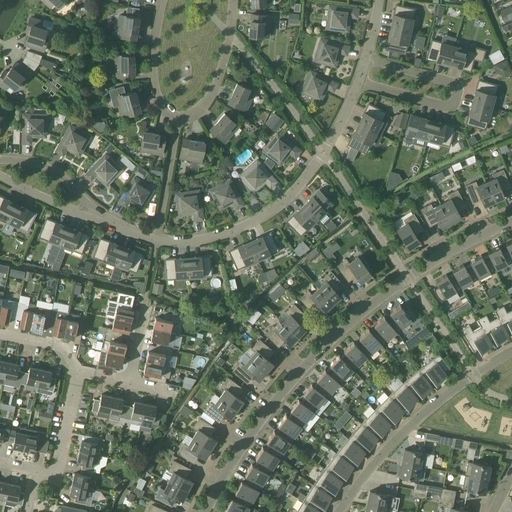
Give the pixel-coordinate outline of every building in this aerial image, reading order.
[(391,27),(410,31),(415,9),(396,5),(391,27)] [(329,29),(348,31),(349,17),(356,18),(357,9),(329,6),(327,18),(331,19),(329,29)] [(288,22),(298,22),(298,13),(288,13),(288,22)] [(249,35),(268,37),(270,15),(251,14),(249,35)] [(116,37),(135,39),(138,18),(119,15),(116,37)] [(24,45),(43,51),(47,37),(44,36),(46,29),(51,30),(54,23),(42,19),(41,21),(30,17),(25,31),(29,32),(24,45)] [(386,49),(405,54),(410,31),(391,27),(386,49)] [(418,35),(415,48),(423,49),(425,37),(418,35)] [(318,62),(335,67),(339,53),(346,55),(348,47),(321,39),(317,51),(320,52),(318,62)] [(426,59),(448,65),(453,46),(432,40),(426,59)] [(448,65),(470,71),(473,59),(482,61),(485,50),(476,48),(475,52),(453,46),(448,65)] [(500,49),(489,55),(493,64),(504,58),(500,49)] [(39,64),(51,71),(53,63),(40,59),(41,56),(28,51),(26,57),(39,64)] [(114,55),(114,77),(134,77),(133,55),(114,55)] [(34,71),(39,64),(26,57),(22,61),(34,71)] [(415,58),(412,66),(419,68),(421,60),(415,58)] [(0,75),(0,85),(5,89),(9,84),(14,88),(18,83),(22,86),(30,74),(15,62),(7,73),(4,71),(0,75)] [(304,93),(320,101),(327,88),(333,91),(337,84),(311,71),(305,82),(308,84),(304,93)] [(472,102),(491,107),(497,86),(478,80),(472,102)] [(228,103),(246,111),(254,91),(237,83),(228,103)] [(115,96),(121,117),(140,112),(134,91),(115,96)] [(466,124),(485,129),(491,107),(472,102),(466,124)] [(358,124),(375,133),(386,112),(368,104),(358,124)] [(210,130),(224,142),(239,126),(224,113),(210,130)] [(283,121),(273,113),(266,123),(275,131),(283,121)] [(22,143),(30,144),(31,136),(45,137),(46,119),(36,118),(36,115),(23,114),(22,143)] [(427,140),(432,121),(411,115),(405,133),(414,136),(412,143),(425,146),(427,140)] [(432,121),(427,140),(449,146),(454,127),(432,121)] [(345,158),(353,161),(358,150),(365,153),(375,133),(358,124),(348,144),(351,146),(345,158)] [(66,149),(79,156),(88,140),(79,135),(81,132),(70,126),(55,151),(63,155),(66,149)] [(140,151),(162,155),(165,136),(143,132),(140,151)] [(266,153),(280,165),(289,153),(295,157),(300,151),(277,133),(269,143),(272,145),(266,153)] [(180,158),(201,161),(204,142),(183,139),(180,158)] [(507,146),(499,149),(502,155),(509,153),(507,146)] [(95,176),(106,186),(119,172),(111,165),(114,163),(105,154),(85,175),(91,181),(95,176)] [(125,156),(121,160),(126,165),(130,161),(125,156)] [(267,157),(264,162),(271,169),(275,163),(267,157)] [(242,178),(254,192),(265,182),(270,187),(276,181),(257,160),(247,169),(250,171),(242,178)] [(459,161),(451,165),(454,171),(462,167),(459,161)] [(139,168),(136,173),(143,178),(147,173),(139,168)] [(486,182),(494,202),(504,197),(500,189),(503,187),(504,189),(510,187),(503,170),(492,174),(494,179),(486,182)] [(391,172),(390,181),(401,184),(403,174),(391,172)] [(129,200),(142,208),(151,193),(143,187),(145,184),(134,177),(118,202),(125,206),(129,200)] [(211,193),(220,209),(233,202),(236,209),(243,205),(229,179),(218,185),(220,188),(211,193)] [(480,197),(484,206),(494,202),(486,182),(477,186),(475,182),(465,186),(472,203),(478,201),(477,198),(480,197)] [(303,206),(316,220),(333,204),(319,190),(303,206)] [(441,204),(451,223),(460,217),(456,209),(458,208),(460,210),(465,206),(457,190),(447,195),(449,200),(441,204)] [(193,213),(194,220),(203,219),(198,191),(186,192),(186,196),(176,198),(179,216),(193,213)] [(0,230),(1,231),(7,221),(6,221),(15,204),(0,196),(0,230)] [(6,221),(7,221),(27,231),(35,214),(15,204),(6,221)] [(437,219),(441,228),(451,223),(441,204),(433,208),(430,204),(421,209),(429,226),(435,223),(434,221),(437,219)] [(287,221),(300,235),(316,220),(303,206),(287,221)] [(397,230),(408,247),(419,241),(413,233),(416,231),(417,233),(423,229),(413,214),(404,220),(406,224),(397,230)] [(39,237),(60,245),(67,227),(46,219),(39,237)] [(332,220),(325,225),(330,231),(336,227),(332,220)] [(60,245),(81,253),(88,235),(67,227),(60,245)] [(250,242),(258,260),(278,250),(270,233),(250,242)] [(93,257),(115,264),(121,246),(100,238),(93,257)] [(229,251),(237,269),(258,260),(250,242),(229,251)] [(115,264),(136,272),(143,254),(121,246),(115,264)] [(298,246),(293,250),(298,257),(303,253),(298,246)] [(487,252),(489,257),(495,270),(511,262),(511,260),(507,248),(501,251),(499,246),(487,252)] [(471,266),(478,279),(495,270),(489,257),(483,260),(481,255),(469,261),(471,266)] [(47,256),(45,262),(53,264),(53,262),(55,259),(47,256)] [(187,258),(189,277),(211,276),(210,256),(187,258)] [(354,273),(360,281),(370,273),(358,257),(349,263),(346,260),(337,266),(348,281),(353,277),(352,275),(354,273)] [(173,278),(174,288),(186,287),(185,278),(189,277),(187,258),(165,259),(166,279),(173,278)] [(452,271),(454,275),(461,288),(478,279),(471,266),(466,269),(463,264),(452,271)] [(11,268),(9,275),(31,280),(32,272),(11,268)] [(325,282),(318,289),(332,304),(340,297),(334,290),(336,288),(338,290),(343,285),(330,271),(322,279),(325,282)] [(257,279),(260,283),(267,280),(264,272),(259,274),(257,279)] [(438,299),(442,302),(442,301),(441,301),(461,288),(454,275),(449,278),(446,274),(435,281),(438,287),(434,289),(434,288),(433,288),(434,292),(436,296),(438,299)] [(136,282),(135,287),(138,288),(138,290),(143,291),(144,282),(136,282)] [(152,292),(161,293),(162,284),(153,282),(152,292)] [(280,284),(275,288),(281,294),(286,290),(280,284)] [(300,298),(312,312),(317,308),(315,306),(318,304),(324,311),(332,304),(318,289),(311,295),(308,291),(300,298)] [(20,295),(19,302),(28,303),(30,297),(20,295)] [(15,318),(19,303),(12,301),(2,299),(1,305),(0,307),(0,322),(8,324),(9,318),(9,316),(15,318)] [(52,309),(53,303),(38,300),(36,305),(52,309)] [(132,305),(109,300),(105,316),(114,318),(114,319),(131,322),(133,312),(131,311),(132,305)] [(468,301),(448,314),(451,319),(471,306),(468,301)] [(494,311),(498,317),(506,332),(511,330),(511,332),(511,301),(511,302),(511,310),(506,313),(503,306),(494,311)] [(30,329),(35,306),(34,304),(31,304),(28,305),(28,306),(24,305),(25,304),(20,303),(19,303),(15,318),(21,319),(21,320),(19,327),(30,329)] [(289,316),(282,322),(297,337),(305,329),(298,323),(300,320),(302,322),(307,317),(293,304),(286,312),(289,316)] [(387,321),(396,332),(416,318),(416,319),(415,315),(413,311),(410,309),(407,306),(407,307),(408,307),(404,310),(400,305),(389,313),(392,317),(387,321)] [(48,326),(52,310),(36,307),(35,306),(30,329),(41,332),(42,325),(48,326)] [(63,337),(68,314),(52,310),(48,326),(54,328),(53,334),(58,335),(59,337),(62,337),(63,337)] [(153,329),(170,332),(171,326),(173,326),(174,324),(178,324),(179,318),(164,310),(162,319),(155,318),(153,329)] [(63,337),(74,339),(75,332),(81,334),(85,317),(68,314),(63,337)] [(481,327),(491,345),(492,344),(489,342),(494,339),(496,343),(508,335),(506,332),(498,317),(489,322),(486,315),(477,320),(481,327)] [(372,333),(381,344),(396,332),(387,321),(384,317),(373,325),(377,329),(372,333)] [(106,328),(104,334),(121,337),(122,332),(129,333),(131,322),(114,319),(112,329),(106,328)] [(265,334),(278,347),(283,342),(281,340),(283,338),(290,345),(297,337),(282,322),(276,329),(272,326),(265,334)] [(478,349),(480,352),(491,345),(481,327),(472,331),(469,325),(460,330),(473,351),(478,349)] [(417,333),(416,334),(420,340),(421,339),(427,334),(423,328),(417,333)] [(156,347),(172,350),(173,344),(167,343),(170,332),(153,329),(151,339),(157,341),(156,347)] [(357,346),(367,357),(377,348),(381,352),(385,349),(381,345),(381,344),(372,333),(368,329),(358,338),(362,342),(357,346)] [(104,334),(101,350),(124,355),(126,345),(120,343),(121,337),(104,334)] [(256,351),(249,359),(266,372),(273,364),(265,358),(267,355),(269,357),(273,352),(259,340),(252,348),(256,351)] [(342,360),(353,370),(367,357),(357,346),(353,342),(344,351),(347,355),(342,360)] [(148,351),(146,362),(162,365),(169,366),(172,350),(156,347),(154,352),(148,351)] [(97,368),(112,371),(113,364),(121,366),(124,355),(101,350),(97,368)] [(439,354),(418,370),(429,384),(433,381),(436,384),(446,375),(444,372),(450,368),(439,354)] [(329,373),(339,384),(353,370),(342,360),(339,356),(329,365),(333,369),(329,373)] [(233,371),(247,383),(251,378),(249,377),(251,374),(259,380),(266,372),(249,359),(243,366),(240,363),(233,371)] [(20,384),(23,372),(17,371),(18,365),(7,362),(4,378),(15,381),(14,383),(20,384)] [(171,367),(162,365),(146,362),(143,372),(152,374),(151,380),(165,383),(166,377),(168,378),(171,367)] [(26,383),(37,385),(40,370),(30,367),(28,373),(23,372),(20,384),(26,385),(26,383)] [(36,392),(50,395),(53,393),(56,379),(50,378),(51,372),(40,370),(37,385),(36,392)] [(315,388),(326,398),(335,388),(339,384),(329,373),(325,370),(316,380),(320,383),(315,388)] [(418,370),(403,383),(414,396),(418,393),(421,396),(431,386),(429,384),(418,370)] [(225,390),(219,397),(236,410),(243,401),(235,395),(237,393),(239,394),(243,389),(227,378),(221,387),(225,390)] [(403,383),(389,396),(400,408),(404,405),(407,408),(417,398),(414,396),(403,383)] [(302,403),(314,412),(326,398),(315,388),(311,384),(302,394),(306,398),(302,403)] [(97,416),(107,418),(112,397),(101,394),(100,400),(94,399),(92,411),(97,412),(97,416)] [(389,396),(375,409),(387,422),(391,418),(394,421),(403,411),(400,408),(389,396)] [(123,399),(112,397),(107,418),(118,421),(118,423),(123,424),(124,422),(127,407),(122,405),(123,399)] [(204,411),(219,422),(222,417),(221,415),(222,413),(230,418),(236,410),(219,397),(214,405),(210,402),(204,411)] [(290,418),(302,427),(314,412),(302,403),(298,399),(290,410),(294,413),(290,418)] [(133,408),(127,407),(124,422),(140,426),(145,404),(134,402),(133,408)] [(158,425),(160,414),(155,412),(156,406),(145,404),(140,426),(154,429),(157,425),(158,425)] [(375,409),(361,423),(374,435),(378,432),(381,434),(390,424),(387,422),(375,409)] [(278,434),(290,442),(302,427),(290,418),(286,415),(278,425),(282,429),(278,434)] [(197,430),(192,438),(210,449),(216,440),(208,435),(209,432),(211,434),(215,428),(199,418),(193,428),(197,430)] [(338,420),(333,424),(339,429),(343,424),(338,420)] [(6,424),(0,422),(0,444),(1,445),(2,439),(8,440),(10,429),(5,427),(6,424)] [(361,423),(348,438),(362,450),(362,449),(365,445),(369,448),(377,437),(374,435),(361,423)] [(16,430),(10,429),(8,440),(13,442),(12,448),(23,450),(27,429),(17,427),(16,430)] [(40,451),(46,453),(49,441),(46,440),(48,434),(27,429),(23,450),(34,452),(35,448),(41,449),(40,451)] [(267,450),(279,458),(290,442),(278,434),(274,431),(266,442),(270,445),(267,450)] [(425,439),(437,442),(438,435),(426,433),(425,439)] [(81,440),(79,451),(101,456),(104,439),(89,436),(87,442),(81,440)] [(178,453),(193,463),(197,457),(195,456),(196,453),(205,458),(210,449),(192,438),(187,446),(183,444),(178,453)] [(348,438),(336,453),(350,464),(353,460),(357,463),(365,451),(362,449),(362,450),(348,438)] [(463,449),(463,447),(464,440),(453,438),(451,447),(463,449)] [(463,447),(475,449),(476,443),(464,440),(463,447)] [(256,466),(268,474),(279,458),(267,450),(262,447),(255,458),(259,461),(256,466)] [(420,466),(424,467),(427,454),(404,449),(402,462),(420,466)] [(81,469),(93,472),(94,466),(99,464),(101,456),(79,451),(76,462),(82,463),(81,469)] [(336,453),(324,469),(338,479),(341,475),(345,477),(353,466),(350,464),(336,453)] [(173,473),(168,481),(187,491),(192,481),(183,477),(185,474),(187,475),(190,469),(173,461),(168,471),(173,473)] [(399,476),(417,479),(420,466),(402,462),(399,476)] [(467,462),(465,475),(488,480),(489,474),(490,474),(491,470),(490,469),(490,466),(488,466),(488,465),(484,464),(483,465),(467,462)] [(246,483),(258,491),(268,474),(256,466),(251,464),(244,475),(249,478),(246,483)] [(324,469),(313,485),(328,494),(330,490),(334,492),(341,481),(338,479),(324,469)] [(87,488),(88,487),(90,477),(74,473),(72,484),(87,488)] [(488,480),(465,475),(462,488),(478,492),(478,493),(482,493),(482,492),(485,493),(488,480)] [(0,498),(6,500),(9,484),(0,481),(0,498)] [(155,497),(171,506),(174,500),(172,499),(174,496),(182,500),(187,491),(168,481),(164,490),(160,487),(155,497)] [(236,500),(249,507),(258,491),(246,483),(241,481),(234,492),(239,495),(236,500)] [(415,483),(414,489),(426,492),(427,486),(415,483)] [(5,504),(14,506),(16,504),(22,505),(24,493),(19,492),(20,486),(9,484),(6,500),(5,504)] [(74,502),(90,506),(94,489),(88,487),(87,488),(72,484),(69,495),(75,496),(74,502)] [(297,498),(302,501),(303,501),(317,510),(320,506),(324,508),(331,496),(328,494),(313,485),(306,496),(300,493),(297,498)] [(413,496),(425,498),(426,492),(414,489),(413,496)] [(441,495),(454,497),(455,491),(443,489),(441,495)] [(123,504),(130,506),(135,494),(128,491),(123,504)] [(367,504),(390,509),(392,496),(370,491),(367,504)] [(454,497),(441,495),(440,501),(446,502),(444,511),(468,511),(452,508),(454,497)] [(246,511),(249,507),(236,500),(231,498),(225,510),(229,511),(246,511)] [(303,501),(302,501),(295,511),(320,511),(321,511),(317,510),(303,501)]
